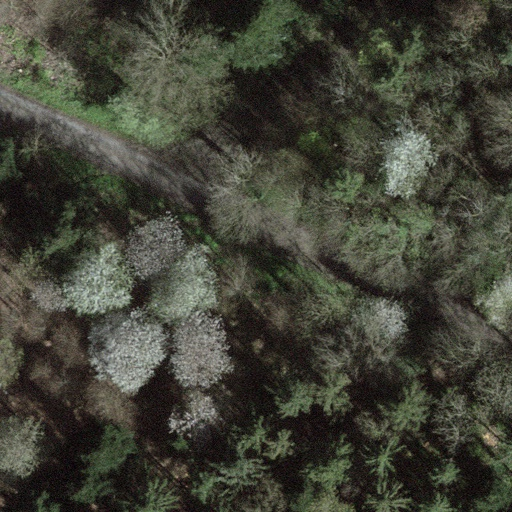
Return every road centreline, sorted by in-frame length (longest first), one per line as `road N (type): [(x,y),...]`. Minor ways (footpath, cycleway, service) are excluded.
road 1 (track): [(0,110),(177,178),(511,339)]
road 2 (track): [(340,0),(177,178)]
